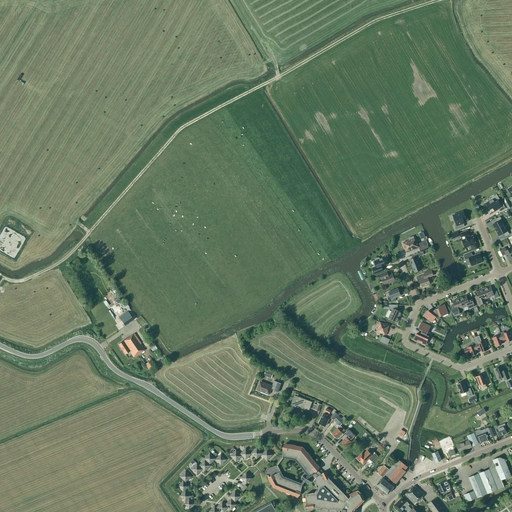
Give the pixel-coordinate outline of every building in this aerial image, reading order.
[(500,203),(498,200),(495,202),(493,199),(485,203),(490,210),(493,208),(495,211),(499,209),(500,212),(506,208),(502,202),(500,203)] [(456,225),(454,226),(456,230),(464,226),(463,223),(464,223),(463,219),(466,218),(463,212),(453,216),(456,225)] [(502,220),(500,217),(496,219),(498,222),(493,224),(496,230),(505,225),(502,220)] [(505,225),(496,230),(499,236),(504,233),(505,236),(509,234),(508,231),(505,225)] [(462,241),(461,241),(465,250),(477,245),(474,236),(471,238),(468,231),(460,235),(462,241)] [(414,238),(403,243),(406,252),(419,247),(417,242),(416,243),(414,238)] [(506,254),(509,260),(511,258),(511,249),(511,248),(507,250),(506,247),(500,250),(503,255),(506,254)] [(424,254),(423,252),(411,256),(412,259),(409,260),(414,273),(422,270),(417,257),(424,254)] [(483,262),(480,253),(472,256),(471,253),(463,256),(465,260),(469,258),(472,266),(483,262)] [(372,268),(375,274),(383,271),(382,267),(388,264),(385,257),(380,259),(379,258),(378,258),(375,259),(375,260),(375,261),(374,261),(376,266),(372,268)] [(416,278),(417,278),(418,282),(419,281),(422,287),(426,285),(427,286),(428,285),(429,285),(430,284),(428,278),(433,276),(431,271),(423,274),(423,275),(416,278)] [(392,274),(388,276),(387,272),(379,275),(381,279),(382,279),(384,285),(395,281),(392,274)] [(493,292),(490,286),(484,289),(487,298),(494,295),(495,299),(499,297),(497,291),(493,292)] [(387,298),(389,303),(395,301),(394,298),(401,295),(398,289),(389,292),(390,296),(387,298)] [(483,304),(481,300),(487,298),(484,289),(477,292),(479,298),(476,299),(478,306),(483,304)] [(468,302),(466,296),(459,299),(463,307),(467,306),(468,309),(475,306),(472,300),(468,302)] [(459,314),(457,310),(463,307),(459,299),(453,301),(455,307),(451,309),(454,316),(459,314)] [(434,310),(434,309),(434,310),(439,317),(441,315),(442,316),(448,314),(444,304),(438,307),(439,308),(434,310)] [(392,310),(388,318),(397,322),(402,313),(397,310),(398,305),(389,305),(389,309),(392,310)] [(435,318),(436,319),(439,317),(434,310),(431,314),(428,311),(424,316),(432,322),(435,318)] [(120,316),(119,317),(125,326),(133,320),(128,311),(120,316)] [(380,334),(381,333),(386,335),(388,331),(387,330),(389,325),(385,323),(384,324),(379,322),(377,326),(378,327),(376,332),(380,334)] [(419,328),(421,330),(420,332),(430,337),(430,336),(428,336),(429,333),(428,332),(430,326),(421,322),(419,328)] [(504,333),(504,332),(500,333),(503,340),(506,339),(507,342),(511,340),(511,335),(510,331),(504,333)] [(428,340),(430,337),(420,332),(419,335),(416,334),(413,340),(425,345),(428,340)] [(140,344),(141,344),(140,341),(142,340),(137,333),(135,335),(134,334),(119,344),(120,346),(125,354),(129,351),(134,358),(139,354),(145,364),(149,370),(155,366),(151,360),(140,344)] [(503,339),(503,340),(500,333),(497,334),(498,336),(492,338),(495,347),(502,344),(500,340),(503,339)] [(382,336),(380,341),(387,345),(391,335),(389,339),(382,336)] [(485,341),(482,342),(479,336),(473,338),(475,343),(478,350),(478,349),(481,348),(482,352),(488,349),(485,341)] [(478,350),(475,343),(472,344),(473,346),(467,348),(470,357),(476,354),(475,351),(478,350)] [(501,367),(495,370),(498,379),(503,377),(504,380),(510,378),(507,372),(504,373),(501,367)] [(263,375),(271,378),(273,373),(266,370),(263,375)] [(476,381),(478,386),(481,385),(482,387),(489,384),(486,376),(483,378),(481,375),(475,377),(475,379),(475,380),(476,381)] [(272,386),(260,381),(257,390),(269,395),(271,389),(275,390),(274,391),(278,392),(281,384),(278,382),(274,381),(272,386)] [(467,397),(473,395),(470,388),(467,389),(464,382),(457,384),(460,394),(465,392),(467,397)] [(297,402),(299,403),(298,406),(309,409),(311,402),(309,401),(309,402),(294,396),(291,405),(296,407),(297,402)] [(486,412),(483,408),(477,412),(479,417),(486,412)] [(319,423),(325,426),(329,419),(325,417),(327,415),(324,414),(323,416),(322,416),(319,423)] [(345,430),(343,428),(340,426),(342,424),(344,421),(339,416),(334,420),(340,426),(332,434),(337,438),(340,435),(340,436),(343,433),(342,433),(345,430)] [(496,426),(489,429),(492,437),(498,434),(499,437),(508,433),(505,426),(504,424),(496,427),(496,426)] [(489,440),(488,438),(492,437),(488,428),(481,431),(482,434),(477,436),(480,444),(489,440)] [(350,438),(351,440),(355,436),(350,431),(346,434),(348,436),(347,437),(346,437),(341,442),(346,447),(351,442),(349,439),(350,438)] [(469,440),(456,445),(460,452),(472,447),(471,447),(478,443),(474,433),(467,436),(469,440)] [(425,436),(423,435),(420,442),(427,445),(428,443),(423,441),(425,436)] [(447,450),(450,457),(456,454),(449,438),(442,441),(446,451),(447,450)] [(285,444),(283,448),(283,456),(296,459),(309,475),(316,472),(318,468),(316,466),(317,465),(303,447),(285,444)] [(263,453),(257,447),(251,453),(252,454),(257,459),(261,455),(263,453)] [(252,454),(246,448),(240,454),(242,456),(246,460),(252,454)] [(273,455),(267,449),(261,455),(267,461),(273,455)] [(242,456),(236,450),(230,456),(236,462),(242,456)] [(369,459),(372,462),(378,456),(375,453),(373,455),(368,450),(364,454),(362,453),(357,458),(359,461),(360,461),(363,464),(366,462),(369,459)] [(433,456),(436,463),(441,460),(437,451),(433,453),(432,453),(433,456)] [(210,464),(215,459),(216,459),(210,453),(204,459),(205,460),(210,464)] [(221,454),(216,459),(215,459),(221,465),(227,459),(221,454)] [(504,487),(501,480),(511,476),(506,462),(507,460),(499,457),(493,460),(489,470),(482,473),(479,471),(478,474),(469,477),(474,491),(464,495),(467,502),(504,487)] [(406,471),(404,471),(407,467),(401,462),(398,459),(389,470),(384,465),(377,473),(383,477),(383,478),(382,478),(376,485),(388,494),(394,487),(393,486),(395,483),(396,483),(406,471)] [(211,466),(210,464),(205,460),(199,465),(203,469),(205,471),(211,466)] [(197,475),(203,469),(199,465),(199,466),(197,464),(191,469),(197,475)] [(302,485),(282,477),(276,465),(268,468),(265,471),(267,475),(273,487),(294,496),(295,494),(298,496),(300,493),(302,485)] [(180,476),(184,480),(183,480),(185,482),(191,477),(186,471),(180,476)] [(246,484),(248,482),(252,478),(246,472),(240,478),(246,484)] [(354,511),(354,510),(364,501),(361,494),(361,493),(358,490),(349,494),(347,496),(329,478),(326,472),(320,474),(320,475),(316,477),(314,481),(317,488),(315,492),(307,494),(306,498),(306,502),(305,503),(307,509),(314,508),(337,511),(354,511)] [(303,481),(306,483),(308,484),(310,481),(305,478),(303,476),(301,478),(303,480),(303,481)] [(189,486),(185,482),(183,480),(178,486),(184,492),(185,490),(189,486)] [(443,482),(437,485),(441,493),(445,492),(449,501),(454,499),(451,491),(450,489),(451,489),(448,481),(443,483),(443,482)] [(405,494),(414,504),(424,495),(415,486),(412,487),(405,494)] [(185,502),(189,498),(191,496),(185,490),(184,492),(180,496),(185,502)] [(229,496),(231,498),(235,502),(241,496),(235,491),(229,496)] [(394,507),(398,511),(408,511),(414,508),(413,507),(411,509),(408,506),(409,505),(402,497),(394,506),(394,507)] [(189,510),(195,504),(189,498),(185,502),(186,502),(183,504),(189,510)] [(231,498),(225,505),(228,507),(231,510),(237,504),(235,502),(231,498)] [(427,504),(432,511),(446,511),(436,498),(427,504)] [(222,502),(216,507),(220,511),(221,511),(223,511),(228,507),(225,505),(222,502)] [(276,511),(271,502),(252,511),(276,511)]
